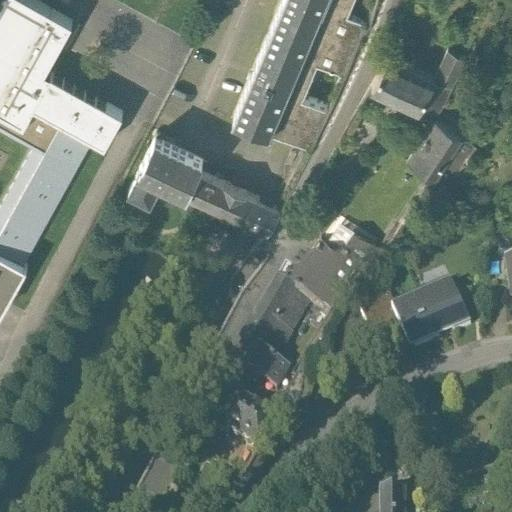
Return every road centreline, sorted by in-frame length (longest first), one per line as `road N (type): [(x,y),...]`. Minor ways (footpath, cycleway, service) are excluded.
road 1 (residential): [(146,511),(217,364),(281,256),(391,0)]
road 2 (residential): [(259,511),(356,427),(457,375),(511,359)]
